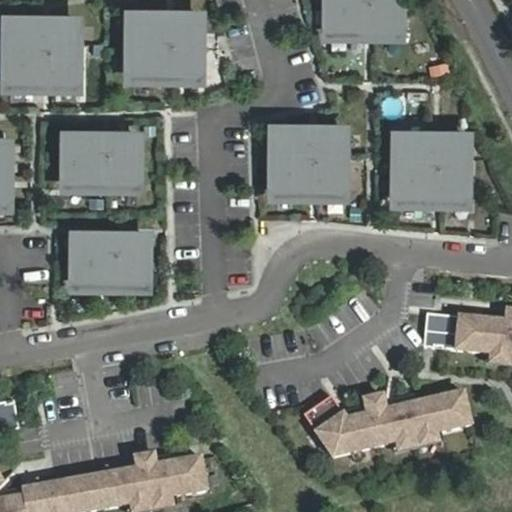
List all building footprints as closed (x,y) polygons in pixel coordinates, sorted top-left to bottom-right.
[(400,36),(400,0),(330,0),(330,36),(400,36)] [(200,80),(201,18),(132,17),(132,79),(200,80)] [(78,88),(78,23),(9,22),(9,87),(78,88)] [(344,197),(344,132),(276,131),(275,196),(344,197)] [(138,187),(138,138),(68,137),(68,186),(138,187)] [(466,204),(467,138),(399,137),(398,203),(466,204)] [(0,207),(8,207),(9,145),(0,144),(0,207)] [(147,287),(147,238),(76,238),(76,287),(147,287)] [(511,313),(509,314),(509,318),(459,321),(461,358),(487,356),(511,355),(511,354),(511,313)] [(461,358),(459,321),(427,322),(429,359),(461,358)] [(511,367),(511,360),(511,355),(487,356),(487,369),(511,367)] [(442,429),(471,420),(463,391),(417,405),(352,425),(347,427),(340,404),(312,412),(328,464),(393,444),(417,437),(442,429)] [(352,425),(417,405),(414,398),(388,406),(370,411),(350,418),(352,425)] [(388,406),(386,398),(367,404),(370,411),(388,406)] [(0,433),(20,430),(15,402),(0,404),(0,433)] [(445,439),(442,429),(417,437),(420,446),(445,439)] [(420,446),(417,437),(393,444),(396,454),(420,446)] [(177,497),(208,492),(202,459),(157,467),(155,456),(136,459),(138,470),(37,488),(39,495),(41,511),(94,511),(127,506),(152,502),(177,497)] [(0,502),(24,498),(39,495),(37,488),(1,495),(0,494),(0,502)] [(179,507),(177,497),(152,502),(153,511),(179,507)] [(0,502),(0,511),(26,511),(24,498),(0,502)] [(151,511),(153,511),(152,502),(127,506),(127,511),(151,511)]
